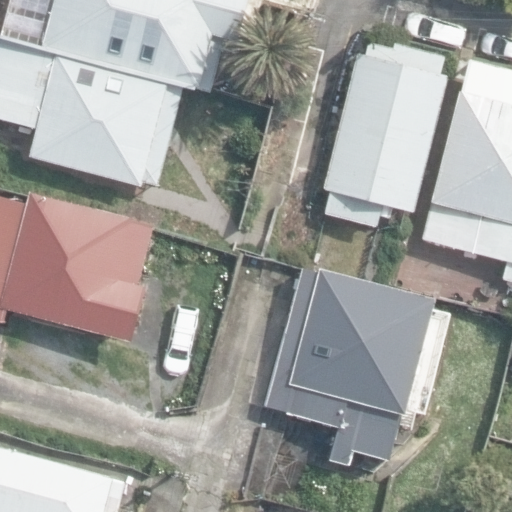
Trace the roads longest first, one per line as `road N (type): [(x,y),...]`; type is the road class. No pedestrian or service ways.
road 1 (residential): [(342,0),(294,183)]
road 2 (residential): [(392,0),(511,29)]
